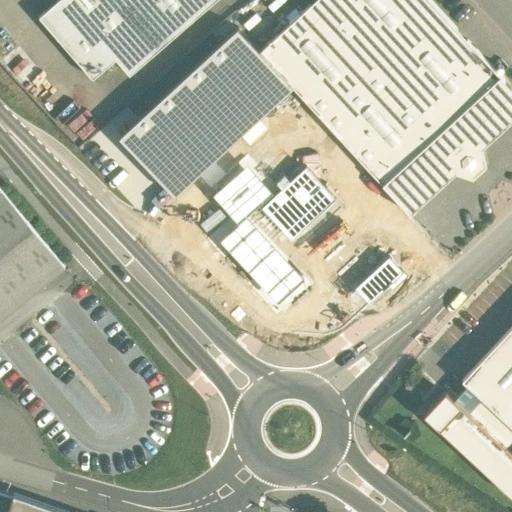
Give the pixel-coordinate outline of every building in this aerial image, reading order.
[(57,0),(39,16),(92,78),(115,58),(129,74),(214,0),(57,0)] [(500,75),(430,0),(314,0),(260,50),(293,86),(382,183),(500,75)] [(176,193),(293,86),(260,50),(240,29),(123,137),(176,193)] [(511,88),(500,75),(382,183),(410,213),(455,172),(472,177),(486,164),(482,147),(511,119),(511,88)] [(0,319),(65,266),(0,187),(0,319)] [(511,325),(462,380),(467,384),(511,426),(511,325)] [(511,438),(511,426),(467,384),(453,399),(505,447),(511,438)] [(453,399),(445,391),(424,414),(511,496),(511,453),(505,447),(453,399)] [(66,511),(14,493),(12,494),(12,495),(0,490),(0,511),(66,511)]
